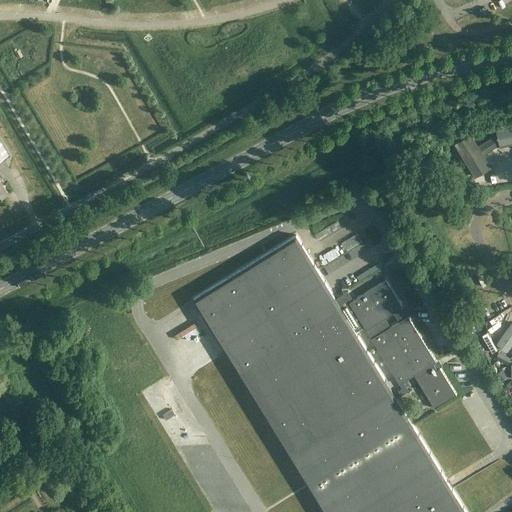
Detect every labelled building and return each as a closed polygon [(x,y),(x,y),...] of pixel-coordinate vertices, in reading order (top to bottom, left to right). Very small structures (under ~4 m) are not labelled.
[(475,176),(491,167),(491,166),(490,167),(483,155),(495,147),(500,146),(500,147),(501,147),(501,146),(511,143),(511,125),(497,129),(497,128),(496,128),(498,136),(497,136),(497,137),(493,138),(478,147),(470,135),(471,135),(471,134),(455,144),(455,145),(456,144),(463,155),(462,156),(463,157),(463,156),(468,163),(467,164),(468,164),(475,175),(475,176)] [(348,291),(335,299),(296,235),(194,298),(324,511),(466,511),(452,489),(396,398),(409,391),(403,382),(414,375),(435,408),(457,395),(440,367),(437,369),(433,363),(436,362),(408,316),(390,327),(385,319),(403,307),(386,280),(353,300),(348,291)] [(511,310),(510,308),(494,318),(497,323),(511,313),(511,310)] [(484,324),(492,334),(499,329),(491,319),(484,324)] [(511,322),(510,321),(495,343),(506,352),(511,343),(511,322)] [(501,371),(496,374),(502,385),(507,382),(501,371)] [(185,408),(180,410),(186,426),(190,424),(185,408)] [(167,420),(174,415),(171,411),(164,416),(167,420)]
